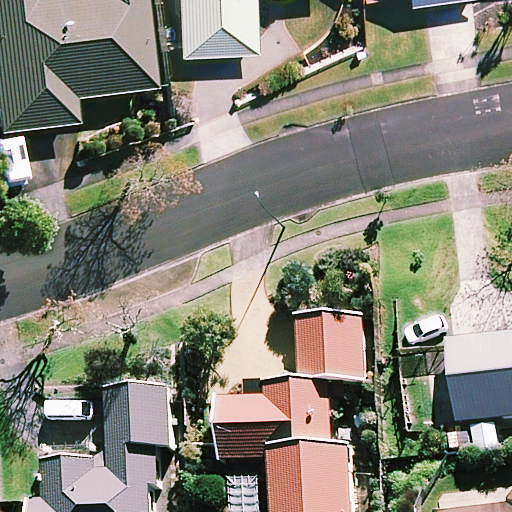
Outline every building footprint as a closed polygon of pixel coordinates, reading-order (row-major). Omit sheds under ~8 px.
[(141,0),(0,0),(0,129),(73,122),(70,96),(152,87),(141,0)] [(181,0),(183,47),(258,44),(257,0),(181,0)] [(24,180),(17,137),(0,139),(0,177),(1,184),(24,180)] [(273,399),(227,401),(229,460),(276,458),(276,511),(354,511),(354,448),(335,449),(333,384),(365,384),(364,315),(303,316),(305,383),(273,384),(273,399)] [(511,418),(511,334),(454,342),(464,425),(511,418)] [(173,446),(174,387),(113,386),(112,460),(39,459),(38,511),(158,511),(160,446),(173,446)] [(511,511),(511,503),(444,511),(443,511),(511,511)]
